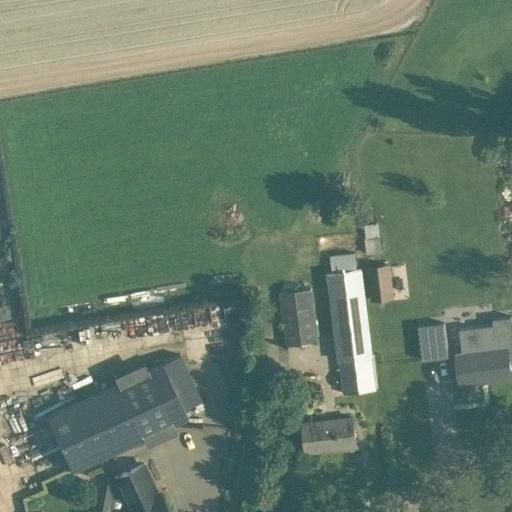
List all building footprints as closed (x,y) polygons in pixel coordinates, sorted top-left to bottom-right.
[(470,169),(438,173),(452,306),(506,300),(488,140),(467,143),(470,169)] [(391,222),(390,208),(362,212),(367,253),(381,252),(378,223),(391,222)] [(332,270),(329,270),(343,389),(375,386),(361,263),(356,264),(353,239),(341,240),(342,251),(330,253),(332,270)] [(389,264),(369,266),(373,298),(393,295),(389,264)] [(315,287),(280,289),(283,341),(318,339),(315,287)] [(423,358),(449,354),(445,320),(418,323),(423,358)] [(461,381),(511,375),(508,350),(511,349),(511,343),(510,331),(479,335),(481,350),(457,353),(461,381)] [(187,416),(183,409),(161,362),(47,415),(72,470),(187,416)] [(306,450),(357,444),(353,416),(303,422),(306,450)] [(112,477),(125,506),(111,511),(169,511),(159,490),(158,490),(145,462),(112,477)]
